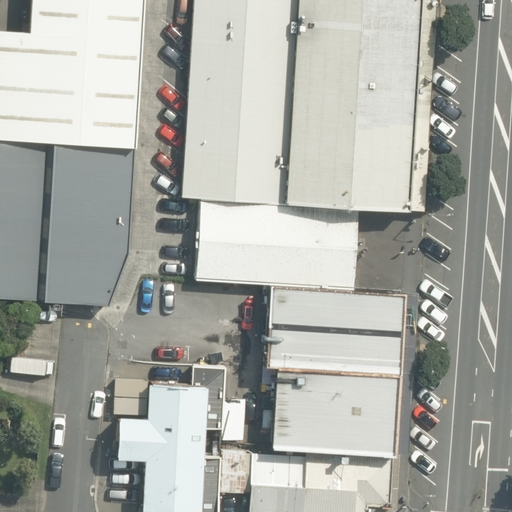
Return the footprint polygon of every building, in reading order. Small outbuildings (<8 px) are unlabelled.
[(0,135),(128,143),(135,0),(34,0),(32,45),(0,42),(0,135)] [(418,0),(188,0),(178,186),(407,199),(418,0)] [(125,250),(128,143),(0,135),(0,295),(101,302),(125,250)] [(353,209),(200,201),(196,276),(349,284),(353,209)] [(405,294),(275,287),(270,369),(285,369),(281,439),(396,445),(405,294)] [(250,511),(257,393),(169,389),(168,421),(138,419),(135,459),(165,461),(162,511),(250,511)] [(398,462),(261,453),(257,511),(390,511),(396,507),(398,462)]
